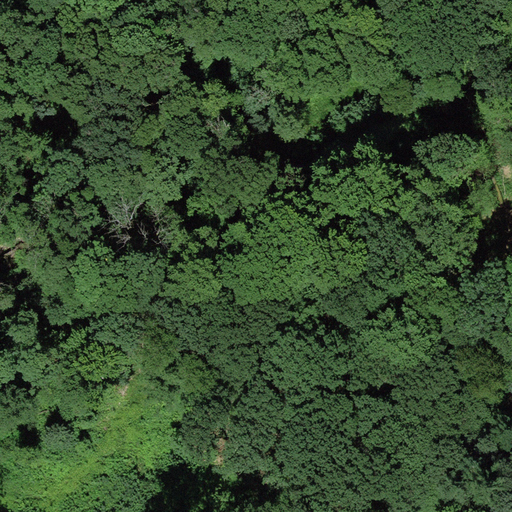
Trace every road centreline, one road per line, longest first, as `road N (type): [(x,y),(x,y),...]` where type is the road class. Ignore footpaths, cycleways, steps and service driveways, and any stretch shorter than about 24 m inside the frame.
road 1 (track): [(511,49),(484,66),(386,85),(299,140),(149,318),(133,397),(52,511)]
road 2 (track): [(428,511),(511,387)]
